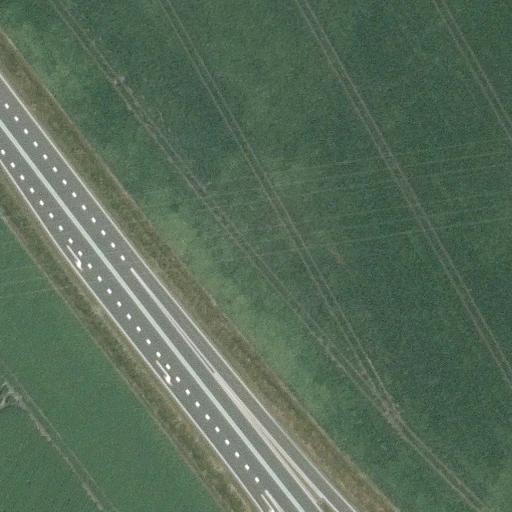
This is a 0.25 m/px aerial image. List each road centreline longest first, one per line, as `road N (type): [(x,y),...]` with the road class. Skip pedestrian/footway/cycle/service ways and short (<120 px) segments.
road 1 (trunk): [(346,511),(115,273)]
road 2 (trunk): [(273,474),(115,273)]
road 3 (trunk): [(115,273),(0,124)]
